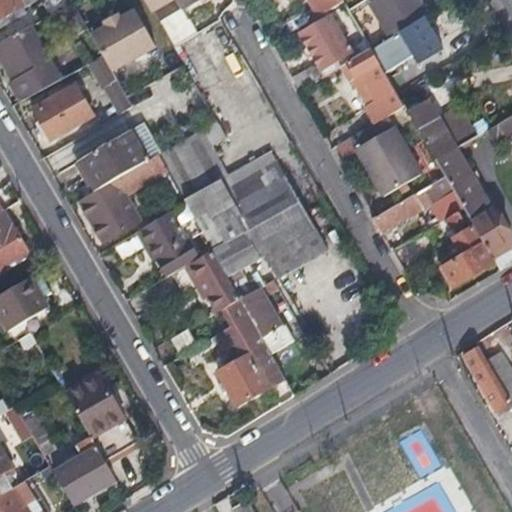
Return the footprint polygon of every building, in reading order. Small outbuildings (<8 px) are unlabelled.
[(0,0),(0,15),(25,0),(0,0)] [(62,5),(70,0),(45,0),(51,11),(62,5)] [(104,52),(93,32),(74,0),(70,0),(62,5),(92,60),(104,52)] [(147,0),(154,11),(171,0),(147,0)] [(343,0),(310,0),(318,15),(343,0)] [(431,12),(423,0),(371,0),(392,36),(427,15),(431,12)] [(104,52),(114,69),(157,45),(137,9),(122,17),(119,12),(106,21),(108,23),(93,32),(104,52)] [(352,49),(351,48),(332,14),(302,32),(318,60),(322,67),(352,49)] [(432,22),(427,15),(392,36),(372,48),(386,72),(414,55),(404,38),(432,22)] [(0,40),(0,49),(28,98),(63,77),(31,22),(0,40)] [(347,59),(371,45),(367,38),(351,48),(352,49),(322,67),(318,60),(294,75),(301,87),(347,59)] [(387,72),(386,72),(372,48),(371,45),(347,59),(357,74),(362,71),(377,98),(368,103),(377,120),(405,103),(387,72)] [(104,86),(106,85),(119,77),(114,69),(104,52),(92,60),(90,61),(104,86)] [(106,85),(121,112),(134,105),(129,95),(119,77),(106,85)] [(53,137),(94,113),(76,83),(36,107),(53,137)] [(438,159),(455,148),(480,134),(471,120),(451,133),(430,99),(410,111),(438,159)] [(511,135),(511,114),(487,129),(497,144),(511,135)] [(423,172),(394,125),(359,145),(387,192),(423,172)] [(243,297),(274,352),(297,339),(287,322),(282,324),(262,286),(260,287),(255,278),(249,282),(241,269),(314,226),(276,159),(227,186),(223,180),(230,175),(203,128),(161,153),(168,165),(177,181),(188,200),(205,230),(216,249),(243,297)] [(99,189),(149,160),(131,129),(81,159),(99,189)] [(505,270),(511,265),(511,243),(455,148),(438,159),(446,172),(465,204),(487,240),(505,270)] [(92,193),(82,199),(106,237),(143,216),(127,189),(168,165),(161,153),(149,160),(99,189),(92,193)] [(74,163),(92,193),(99,189),(81,159),(74,163)] [(442,217),(465,204),(446,172),(375,214),(383,228),(431,200),(442,217)] [(144,226),(171,274),(191,263),(203,256),(192,237),(205,230),(188,200),(144,226)] [(485,241),(487,240),(465,204),(442,217),(436,221),(447,239),(453,235),(460,248),(464,254),(445,264),(456,284),(497,261),(485,241)] [(30,249),(6,207),(0,210),(0,265),(0,266),(30,249)] [(442,259),(445,264),(464,254),(460,248),(442,259)] [(219,311),(225,307),(243,297),(216,249),(203,256),(191,263),(219,311)] [(0,310),(10,328),(51,304),(33,273),(0,292),(0,310)] [(239,403),(288,375),(274,352),(243,297),(225,307),(234,325),(250,354),(221,371),(239,403)] [(361,335),(374,327),(360,304),(348,311),(361,335)] [(191,327),(174,336),(181,348),(197,339),(191,327)] [(511,399),(490,360),(482,345),(468,353),(498,408),(511,400),(511,399)] [(490,360),(511,399),(511,362),(506,351),(490,360)] [(68,390),(94,434),(125,416),(100,373),(68,390)] [(33,429),(17,403),(6,410),(21,437),(33,429)] [(476,511),(451,462),(412,482),(385,428),(342,449),(350,465),(324,478),(341,511),(476,511)] [(76,500),(118,476),(110,462),(94,434),(83,440),(89,450),(85,462),(82,458),(59,472),(76,500)] [(0,492),(14,484),(25,478),(14,460),(4,465),(0,458),(0,445),(3,443),(0,437),(0,492)] [(0,492),(0,511),(30,511),(14,484),(0,492)] [(257,511),(250,497),(234,506),(236,511),(257,511)]
